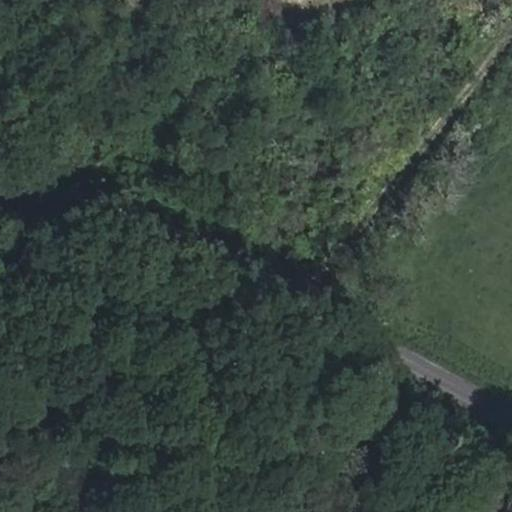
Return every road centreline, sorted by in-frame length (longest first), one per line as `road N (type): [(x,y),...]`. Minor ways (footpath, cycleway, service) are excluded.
road 1 (tertiary): [(511,413),(148,220),(93,200),(0,193)]
road 2 (track): [(511,28),(299,298)]
